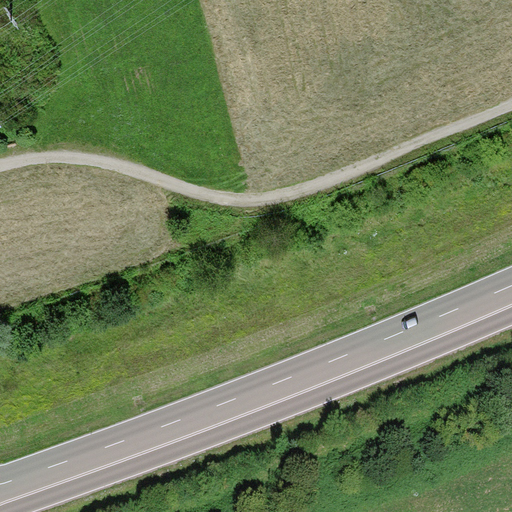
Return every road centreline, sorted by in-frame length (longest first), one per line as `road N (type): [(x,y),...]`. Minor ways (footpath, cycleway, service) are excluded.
road 1 (trunk): [(0,485),(511,285)]
road 2 (track): [(0,159),(68,146),(219,192),(280,193),(511,96)]
